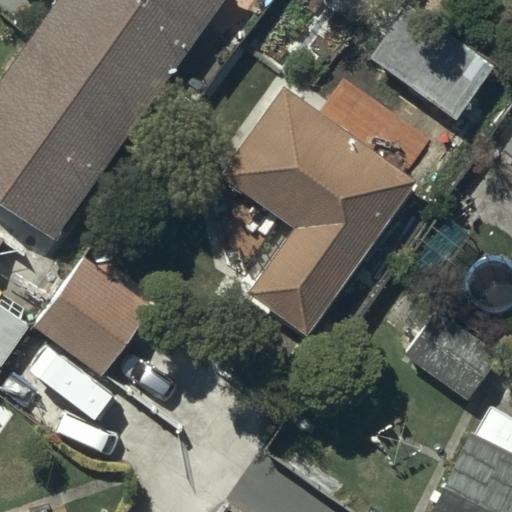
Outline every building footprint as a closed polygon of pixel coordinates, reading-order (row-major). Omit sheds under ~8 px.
[(58,0),(34,35),(136,106),(210,0),(58,0)] [(487,62),(404,6),(374,49),(418,84),(373,147),(281,83),(222,172),(249,279),(303,320),(408,170),(467,120),(452,108),(487,62)] [(136,106),(34,35),(0,83),(0,186),(54,224),(136,106)] [(511,118),(496,139),(511,150),(511,118)] [(93,254),(45,317),(102,360),(150,297),(93,254)] [(0,350),(22,319),(0,304),(0,350)] [(410,349),(465,388),(491,352),(435,313),(410,349)] [(39,337),(21,362),(88,411),(107,386),(39,337)] [(511,511),(511,453),(467,432),(427,511),(511,511)]
